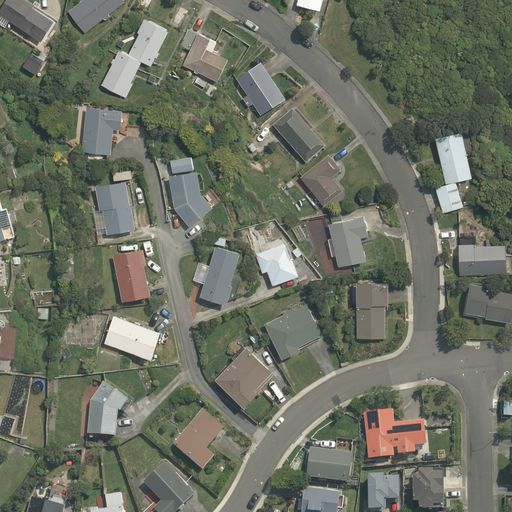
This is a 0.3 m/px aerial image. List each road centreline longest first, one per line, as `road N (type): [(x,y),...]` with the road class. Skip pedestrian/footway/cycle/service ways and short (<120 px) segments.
road 1 (residential): [(429,361),(425,252),(415,202),(391,153),(299,47),(228,0)]
road 2 (residential): [(274,444),(200,383),(145,158)]
road 3 (residential): [(429,361),(364,378),(315,403),(274,444)]
road 4 (residential): [(480,511),(479,359)]
